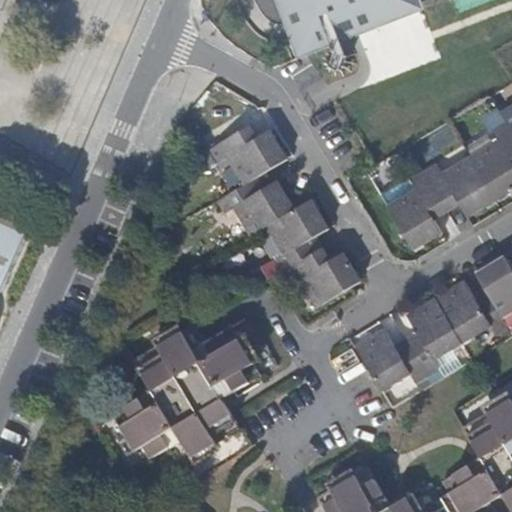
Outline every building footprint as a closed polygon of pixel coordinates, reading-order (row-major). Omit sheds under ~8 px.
[(422,10),(417,0),(276,0),(298,56),(422,10)] [(417,0),(422,10),(449,0),(417,0)] [(496,123),(511,149),(511,85),(511,86),(511,102),(491,114),(496,123)] [(491,201),(511,187),(511,180),(508,173),(504,166),(511,161),(511,149),(496,123),(483,131),(488,141),(464,155),(491,201)] [(243,127),(236,131),(244,144),(251,139),(243,127)] [(215,161),(232,190),(244,182),(252,178),(281,160),(264,132),(251,139),(244,144),(236,131),(198,154),(205,166),(215,161)] [(463,218),(491,201),(464,155),(437,171),(431,161),(416,170),(438,206),(452,199),(456,205),(463,218)] [(408,188),(381,206),(407,252),(434,236),(427,222),(423,215),(438,206),(416,170),(403,178),(408,188)] [(252,178),(244,182),(251,196),(259,192),(252,178)] [(226,214),(244,244),(262,233),(291,216),(273,184),(259,192),(251,196),(244,182),(232,190),(207,205),(216,219),(226,214)] [(442,213),(456,205),(452,199),(438,206),(442,213)] [(0,292),(0,293),(34,217),(0,202),(0,292)] [(264,268),(272,280),(311,257),(304,245),(312,241),(325,233),(308,206),(291,216),(262,233),(277,260),(264,268)] [(423,215),(427,222),(442,213),(438,206),(423,215)] [(304,245),(311,257),(319,252),(312,241),(304,245)] [(319,252),(311,257),(319,272),(327,267),(319,252)] [(311,257),(272,280),(279,293),(292,286),(308,315),(325,306),(337,300),(354,288),(339,260),(327,267),(319,272),(311,257)] [(499,323),(511,315),(511,278),(509,280),(506,275),(499,263),(472,278),(481,292),(483,297),(499,323)] [(495,338),(505,333),(499,323),(483,297),(472,304),(469,299),(462,284),(432,301),(459,346),(484,332),(495,338)] [(472,304),(483,297),(481,292),(469,299),(472,304)] [(429,364),(459,346),(432,301),(401,319),(409,335),(411,340),(402,345),(423,380),(434,374),(429,364)] [(115,409),(122,423),(136,449),(143,461),(169,446),(179,463),(239,428),(223,398),(263,374),(236,326),(205,344),(200,335),(195,325),(133,361),(149,390),(115,409)] [(378,334),(349,350),(375,395),(402,379),(408,388),(423,380),(402,345),(389,352),(386,349),(378,334)] [(400,341),(402,345),(411,340),(409,335),(400,341)] [(400,341),(386,349),(389,352),(402,345),(400,341)] [(448,482),(455,496),(463,511),(511,511),(511,405),(467,431),(483,462),(479,464),(448,482)] [(136,449),(122,423),(112,430),(126,455),(136,449)] [(430,511),(422,496),(399,508),(392,511),(390,511),(386,504),(370,473),(321,501),(326,511),(430,511)] [(463,511),(455,496),(445,501),(451,511),(463,511)]
